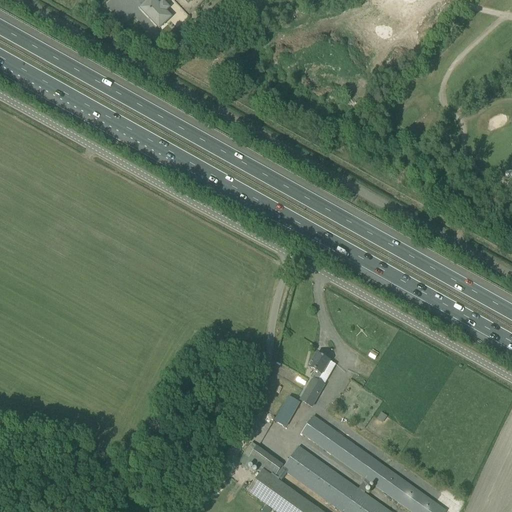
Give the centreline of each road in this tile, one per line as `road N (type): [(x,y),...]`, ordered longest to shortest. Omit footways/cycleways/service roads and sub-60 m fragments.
road 1 (motorway): [(0,57),(511,343)]
road 2 (unclassified): [(511,382),(0,96)]
road 3 (motorway): [(511,309),(0,26)]
road 4 (unclassified): [(511,277),(11,0)]
